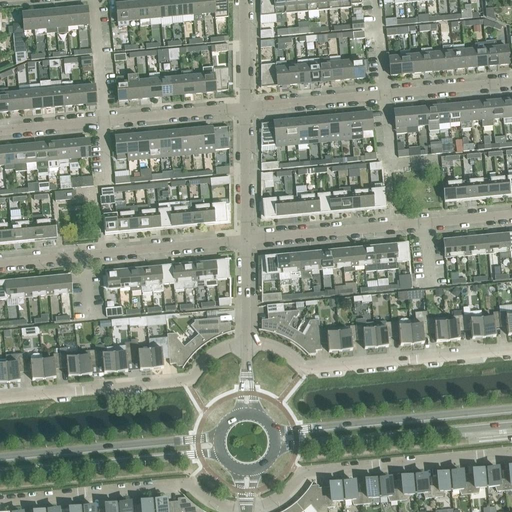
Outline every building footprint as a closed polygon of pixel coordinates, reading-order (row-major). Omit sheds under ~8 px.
[(170,0),(159,1),(161,19),(171,18),(170,0)] [(180,0),(174,0),(170,0),(171,18),(182,16),(180,0)] [(191,0),(180,0),(182,16),(193,15),(191,0)] [(202,0),(191,0),(193,15),(204,14),(202,0)] [(202,0),(204,14),(214,13),(213,0),(202,0)] [(215,19),(228,18),(228,0),(213,0),(214,13),(215,19)] [(260,0),(260,17),(275,15),(273,0),(260,0)] [(284,0),(273,0),(275,15),(286,14),(284,0)] [(284,0),(286,14),(297,13),(295,0),(284,0)] [(295,0),(297,13),(308,12),(306,0),(295,0)] [(306,0),(308,12),(318,11),(317,0),(306,0)] [(317,0),(318,11),(329,10),(328,0),(317,0)] [(328,0),(329,10),(340,9),(339,0),(328,0)] [(339,0),(340,9),(351,8),(349,0),(339,0)] [(349,0),(351,8),(351,5),(361,4),(361,0),(349,0)] [(159,1),(148,2),(150,20),(161,19),(159,1)] [(148,2),(137,4),(139,21),(150,20),(148,2)] [(129,22),(139,21),(137,4),(127,5),(129,22)] [(116,6),(118,23),(118,28),(129,27),(129,22),(127,5),(116,6)] [(87,8),(77,9),(78,26),(89,25),(87,8)] [(77,9),(66,10),(67,27),(78,26),(77,9)] [(486,17),(494,21),(493,9),(485,9),(486,17)] [(66,10),(55,11),(56,28),(67,27),(66,10)] [(56,28),(55,11),(48,12),(44,12),(46,29),(48,29),(56,28)] [(44,12),(33,13),(35,30),(35,35),(46,34),(46,29),(44,12)] [(35,30),(33,13),(22,14),(24,31),(35,30)] [(351,19),(352,23),(353,30),(364,29),(363,22),(356,22),(356,18),(351,19)] [(386,27),(397,26),(396,21),(396,19),(385,20),(386,27)] [(493,29),(494,28),(495,24),(486,20),(483,21),(484,25),(484,28),(488,27),(493,29)] [(309,23),(298,24),(298,28),(299,35),(310,34),(309,29),(309,23)] [(13,28),(8,28),(9,34),(23,33),(22,24),(16,24),(13,28)] [(408,35),(408,32),(408,28),(397,29),(398,36),(408,35)] [(398,36),(397,29),(386,30),(387,37),(398,36)] [(260,39),(274,37),(273,30),(260,32),(260,39)] [(364,32),(353,33),(353,40),(365,39),(364,32)] [(13,35),(15,54),(26,53),(24,34),(13,35)] [(70,39),(71,47),(80,46),(80,38),(70,39)] [(274,47),(273,40),(260,42),(260,49),(274,47)] [(496,42),(485,43),(487,67),(498,66),(497,49),(496,42)] [(474,44),(475,51),(477,68),(487,67),(485,43),(474,44)] [(228,45),(214,46),(215,53),(228,52),(228,45)] [(453,46),(442,47),(443,54),(444,71),(455,70),(454,53),(453,46)] [(431,48),(421,50),(421,56),(423,73),(434,72),(432,55),(431,48)] [(498,66),(509,65),(508,48),(497,49),(498,66)] [(169,60),(168,50),(157,51),(158,56),(158,61),(169,60)] [(475,51),(464,52),(466,69),(477,68),(475,51)] [(454,53),(455,70),(466,69),(464,52),(454,53)] [(432,55),(434,72),(444,71),(443,54),(432,55)] [(411,57),(412,74),(423,73),(421,56),(411,57)] [(411,57),(400,58),(401,75),(412,74),(411,57)] [(329,58),(318,59),(319,65),(321,83),(331,82),(330,64),(329,58)] [(400,58),(389,59),(390,76),(401,75),(400,58)] [(318,59),(308,60),(308,66),(310,84),(321,83),(319,65),(318,59)] [(308,60),(297,61),(298,67),(299,85),(310,84),(308,66),(308,60)] [(362,61),(351,62),(353,80),(364,78),(363,73),(368,72),(367,61),(362,61)] [(342,81),(353,80),(351,62),(341,63),(342,81)] [(341,63),(330,64),(331,82),(342,81),(341,63)] [(261,88),(278,87),(276,64),(261,66),(261,88)] [(276,64),(278,87),(288,86),(287,68),(276,69),(276,64)] [(288,86),(299,85),(298,67),(287,68),(288,86)] [(202,69),(203,76),(205,94),(216,92),(213,70),(213,68),(202,69)] [(213,70),(216,92),(228,91),(228,69),(213,70)] [(138,76),(127,77),(127,78),(128,84),(129,101),(140,100),(138,82),(138,76)] [(203,76),(192,77),(194,95),(205,94),(203,76)] [(192,77),(182,78),(183,96),(194,95),(192,77)] [(116,79),(118,102),(129,101),(128,84),(127,78),(116,79)] [(182,78),(171,79),(172,97),(183,96),(182,78)] [(171,79),(160,80),(162,98),(172,97),(171,79)] [(160,80),(149,81),(151,99),(162,98),(160,80)] [(149,81),(138,82),(140,100),(151,99),(149,81)] [(40,83),(41,92),(42,109),(48,108),(53,108),(51,91),(51,82),(40,83)] [(97,107),(95,87),(84,88),(85,105),(89,104),(89,107),(97,107)] [(84,88),(73,89),(75,106),(85,105),(84,88)] [(0,89),(0,112),(10,112),(8,95),(8,89),(0,89)] [(73,89),(62,90),(64,107),(75,106),(73,89)] [(62,90),(51,91),(53,108),(64,107),(62,90)] [(41,92),(30,93),(32,110),(42,109),(41,92)] [(30,93),(19,94),(21,111),(32,110),(30,93)] [(19,94),(8,95),(10,112),(21,111),(19,94)] [(511,100),(502,102),(503,119),(504,125),(511,123),(511,100)] [(492,120),(503,119),(502,102),(491,103),(492,120)] [(480,104),(482,121),(482,128),(493,127),(492,120),(491,103),(480,104)] [(471,122),(482,121),(480,104),(469,105),(471,122)] [(469,105),(459,106),(460,123),(461,130),(472,129),(471,122),(469,105)] [(449,124),(460,123),(459,106),(448,107),(449,124)] [(448,107),(437,108),(439,125),(449,124),(448,107)] [(437,108),(426,109),(428,126),(428,132),(439,131),(439,125),(437,108)] [(426,109),(416,110),(417,127),(428,126),(426,109)] [(416,110),(405,111),(406,128),(417,127),(416,110)] [(407,134),(406,128),(405,111),(394,112),(396,135),(407,134)] [(353,113),(353,116),(349,116),(351,138),(362,137),(362,132),(360,115),(360,112),(353,113)] [(373,131),(371,114),(360,115),(362,132),(373,131)] [(351,138),(349,116),(338,117),(340,139),(351,138)] [(340,139),(338,117),(328,118),(330,140),(340,139)] [(330,140),(328,118),(317,119),(319,141),(330,140)] [(319,141),(317,119),(306,120),(308,142),(319,141)] [(306,120),(295,121),(297,143),(298,145),(298,151),(309,150),(308,144),(308,142),(306,120)] [(297,143),(295,121),(285,122),(287,144),(297,143)] [(287,144),(285,122),(274,123),(276,145),(287,144)] [(276,147),(274,123),(261,124),(261,147),(276,145),(276,147)] [(229,127),(212,129),(214,151),(214,153),(215,153),(214,151),(229,150),(229,127)] [(214,151),(212,129),(201,130),(203,152),(214,151)] [(203,152),(201,130),(190,131),(193,153),(203,152)] [(193,153),(190,131),(180,132),(182,154),(193,153)] [(182,154),(180,132),(169,133),(171,155),(182,154)] [(171,155),(169,133),(158,134),(160,156),(171,155)] [(160,156),(158,134),(147,135),(150,157),(160,156)] [(150,157),(147,135),(137,136),(139,158),(150,157)] [(139,158),(137,136),(126,137),(128,159),(139,158)] [(128,161),(128,159),(126,137),(115,138),(116,155),(117,155),(117,161),(128,159),(128,161)] [(89,141),(78,142),(79,159),(90,158),(89,141)] [(78,142),(67,143),(69,164),(70,170),(80,169),(79,159),(78,142)] [(67,143),(56,144),(58,166),(69,164),(67,143)] [(56,144),(45,145),(48,170),(59,169),(58,166),(56,144)] [(45,145),(35,146),(37,171),(38,177),(49,176),(48,170),(45,145)] [(37,171),(35,146),(24,147),(26,172),(37,171)] [(26,172),(24,147),(13,148),(15,170),(16,173),(26,172)] [(408,149),(408,150),(409,157),(420,156),(420,151),(420,147),(408,149)] [(15,170),(13,148),(2,149),(4,166),(5,171),(15,170)] [(408,150),(397,151),(398,158),(409,157),(408,150)] [(364,154),(365,161),(376,160),(375,153),(364,154)] [(261,171),(278,169),(278,163),(265,164),(261,164),(261,171)] [(370,172),(382,171),(381,163),(369,164),(370,172)] [(215,168),(216,175),(229,174),(229,167),(225,168),(215,168)] [(173,172),(162,173),(162,175),(163,180),(174,179),(173,175),(173,172)] [(273,181),(272,173),(261,174),(262,182),(264,182),(273,181)] [(115,185),(130,183),(130,176),(114,178),(115,185)] [(93,187),(92,177),(81,178),(82,188),(93,187)] [(229,177),(210,179),(211,187),(229,185),(229,177)] [(82,188),(81,178),(70,179),(70,182),(71,183),(71,189),(82,188)] [(498,198),(509,197),(507,178),(497,179),(498,198)] [(498,198),(497,179),(486,180),(488,199),(498,198)] [(477,200),(488,199),(486,180),(475,181),(477,200)] [(477,200),(475,181),(464,182),(466,201),(477,200)] [(455,202),(466,201),(464,182),(453,183),(455,202)] [(49,183),(38,184),(39,192),(50,191),(49,187),(49,183)] [(453,183),(443,184),(445,203),(455,202),(453,183)] [(114,196),(113,188),(101,190),(102,197),(114,196)] [(339,194),(341,213),(352,212),(350,193),(350,188),(339,189),(339,194)] [(384,190),(372,191),(373,210),(385,209),(384,190)] [(55,202),(76,200),(75,191),(54,193),(55,202)] [(307,192),(309,216),(320,215),(318,196),(317,191),(307,192)] [(372,191),(361,192),(363,211),(373,210),(372,191)] [(296,193),(296,198),(298,217),(309,216),(307,192),(296,193)] [(361,192),(350,193),(352,212),(363,211),(361,192)] [(339,194),(329,195),(330,214),(341,213),(339,194)] [(329,195),(318,196),(320,215),(330,214),(329,195)] [(287,218),(298,217),(296,198),(286,199),(287,218)] [(275,200),(277,219),(287,218),(286,199),(275,200)] [(261,211),(261,221),(277,219),(275,200),(261,201),(261,203),(259,203),(259,211),(261,211)] [(201,201),(191,202),(193,227),(204,226),(202,207),(201,201)] [(191,202),(180,203),(182,228),(193,227),(191,202)] [(169,204),(170,210),(171,229),(182,228),(180,203),(169,204)] [(169,204),(158,205),(159,211),(161,230),(171,229),(170,210),(169,204)] [(229,224),(229,205),(213,206),(214,225),(229,224)] [(137,207),(137,213),(139,232),(150,231),(148,212),(147,206),(137,207)] [(213,206),(202,207),(204,226),(214,225),(213,206)] [(126,208),(128,233),(139,232),(137,213),(137,207),(126,208)] [(115,209),(116,215),(118,234),(128,233),(126,208),(115,209)] [(159,211),(148,212),(150,231),(161,230),(159,211)] [(116,215),(104,217),(104,219),(106,235),(118,234),(116,215)] [(32,217),(33,223),(34,242),(45,241),(43,222),(43,216),(32,217)] [(21,217),(10,218),(11,225),(13,244),(24,243),(22,224),(21,217)] [(45,241),(48,241),(56,240),(54,221),(48,222),(43,222),(45,241)] [(33,223),(22,224),(24,243),(34,242),(33,223)] [(11,225),(0,226),(2,245),(13,244),(11,225)] [(508,234),(497,235),(499,253),(499,260),(510,259),(509,252),(508,234)] [(497,235),(486,236),(488,254),(499,253),(497,235)] [(486,236),(475,237),(477,255),(488,254),(486,236)] [(475,237),(465,238),(466,257),(477,255),(475,237)] [(465,238),(454,239),(455,258),(466,257),(465,238)] [(454,239),(443,240),(445,259),(455,258),(454,239)] [(397,263),(409,262),(407,243),(395,244),(397,263)] [(395,244),(385,245),(387,271),(398,270),(397,263),(395,244)] [(385,245),(374,246),(376,272),(387,271),(385,245)] [(374,246),(363,247),(365,266),(365,273),(376,272),(374,246)] [(354,267),(365,266),(363,247),(352,248),(354,267)] [(352,248),(342,249),(343,268),(344,273),(354,272),(354,267),(352,248)] [(333,269),(343,268),(342,249),(331,250),(333,269)] [(331,250),(320,251),(322,270),(333,269),(331,250)] [(311,271),(322,270),(320,251),(309,252),(311,271)] [(309,252),(298,253),(301,279),(301,280),(312,279),(311,271),(309,252)] [(298,253),(288,254),(290,280),(301,279),(298,253)] [(288,254),(277,255),(279,274),(279,281),(290,280),(288,254)] [(262,276),(279,274),(277,255),(262,257),(262,276)] [(216,280),(230,279),(230,260),(215,261),(216,280)] [(215,261),(204,262),(206,286),(217,285),(216,280),(215,261)] [(195,287),(206,286),(204,262),(193,263),(195,287)] [(193,263),(182,264),(185,289),(195,288),(195,287),(193,263)] [(174,290),(185,289),(182,264),(172,265),(173,284),(174,290)] [(172,265),(161,266),(163,285),(173,284),(172,265)] [(150,267),(152,293),(163,292),(163,285),(161,266),(150,267)] [(139,268),(141,287),(142,294),(152,293),(150,267),(139,268)] [(130,288),(141,287),(139,268),(129,269),(130,288)] [(129,269),(118,270),(120,289),(130,288),(129,269)] [(104,291),(120,289),(118,270),(106,272),(106,276),(102,277),(104,291)] [(59,276),(61,295),(72,294),(70,275),(59,276)] [(398,276),(400,290),(412,289),(410,275),(398,276)] [(59,276),(48,277),(50,296),(61,295),(59,276)] [(50,296),(48,277),(38,278),(39,297),(48,296),(50,296)] [(38,278),(27,279),(29,298),(39,297),(38,278)] [(27,279),(16,280),(18,299),(29,298),(27,279)] [(16,280),(5,281),(7,300),(18,299),(16,280)] [(416,292),(407,292),(408,300),(423,299),(422,291),(416,292)] [(281,294),(262,295),(262,303),(281,301),(281,294)] [(230,306),(230,298),(218,300),(219,307),(230,306)] [(288,340),(290,341),(296,331),(288,326),(294,317),(296,318),(299,313),(299,311),(284,313),(283,305),(267,306),(268,320),(261,321),(261,331),(258,330),(258,331),(265,332),(269,333),(273,334),(277,335),(278,336),(281,337),(284,338),(285,338),(288,340)] [(106,318),(110,317),(122,316),(121,309),(109,310),(106,310),(106,309),(105,309),(106,318)] [(508,336),(511,335),(511,311),(499,313),(500,326),(506,325),(508,336)] [(415,320),(410,320),(410,321),(412,345),(418,345),(424,344),(423,335),(423,333),(429,332),(428,320),(427,313),(415,314),(415,320)] [(482,319),(484,338),(496,337),(495,326),(500,326),(499,313),(493,313),(493,318),(482,319)] [(453,322),(446,323),(448,342),(460,341),(459,330),(465,329),(463,316),(453,317),(452,317),(453,322)] [(472,339),(484,338),(482,319),(471,321),(470,316),(463,316),(465,329),(471,328),(472,339)] [(198,335),(191,341),(199,350),(202,347),(206,344),(212,341),(217,338),(222,336),(227,334),(232,333),(234,332),(230,333),(230,324),(220,325),(220,319),(194,321),(194,323),(190,326),(198,335)] [(355,320),(356,326),(357,339),(363,339),(364,350),(376,348),(374,323),(365,323),(365,319),(355,320)] [(392,323),(393,336),(399,335),(400,346),(412,345),(410,327),(410,321),(406,319),(402,320),(398,322),(392,323)] [(428,320),(429,332),(435,332),(436,343),(448,342),(446,323),(435,324),(434,319),(428,320)] [(111,328),(122,327),(122,320),(111,321),(111,328)] [(315,351),(322,351),(321,343),(320,330),(319,321),(318,321),(314,321),(310,321),(307,325),(310,326),(304,336),(296,331),(290,341),(293,343),(296,345),(301,349),(303,351),(305,353),(308,355),(310,358),(310,357),(308,355),(316,354),(315,351)] [(374,323),(376,348),(388,347),(387,336),(393,336),(392,323),(386,323),(386,321),(374,323)] [(338,328),(339,333),(340,352),(352,351),(351,340),(357,339),(356,326),(349,327),(338,328)] [(332,329),(320,330),(321,343),(327,342),(328,353),(340,352),(339,333),(338,328),(332,329)] [(199,350),(191,341),(184,347),(177,339),(179,337),(176,334),(167,335),(167,340),(169,357),(170,365),(176,364),(176,367),(184,367),(182,369),(182,370),(186,364),(190,359),(192,357),(194,354),(196,352),(199,350)] [(149,341),(149,346),(151,370),(163,369),(162,358),(169,357),(167,340),(149,341)] [(125,347),(113,348),(116,373),(128,372),(127,361),(133,360),(131,348),(131,343),(124,343),(125,347)] [(105,345),(95,346),(95,351),(97,364),(103,363),(104,374),(116,373),(113,348),(106,348),(105,345)] [(140,371),(151,370),(149,346),(131,348),(133,360),(138,360),(140,371)] [(68,378),(80,376),(78,353),(67,354),(67,349),(59,350),(60,354),(61,367),(67,367),(68,378)] [(91,364),(97,364),(95,351),(78,353),(80,376),(92,375),(91,364)] [(30,357),(24,358),(25,371),(31,370),(32,381),(44,380),(42,361),(42,356),(39,354),(34,355),(30,357)] [(55,368),(61,367),(60,354),(53,355),(53,360),(42,361),(44,380),(48,380),(56,379),(55,368)] [(25,371),(24,358),(24,355),(6,356),(6,364),(8,383),(20,382),(19,371),(25,371)] [(6,359),(0,359),(0,384),(8,383),(6,364),(6,359)] [(496,492),(505,492),(504,471),(498,472),(497,469),(485,470),(487,488),(495,487),(496,492)] [(474,474),(468,475),(470,495),(479,494),(480,489),(487,488),(485,470),(473,471),(474,474)] [(461,472),(450,473),(451,491),(459,491),(461,496),(470,495),(468,475),(462,475),(461,472)] [(438,477),(432,478),(434,498),(443,498),(444,492),(451,491),(450,473),(438,474),(438,477)] [(426,476),(414,477),(415,495),(423,494),(425,499),(434,498),(432,478),(426,479),(426,476)] [(402,481),(396,481),(398,502),(407,501),(408,495),(415,495),(414,477),(402,478),(402,481)] [(390,479),(378,480),(380,498),(387,497),(389,503),(398,502),(396,481),(390,482),(390,479)] [(366,484),(360,485),(362,505),(371,504),(372,499),(380,498),(378,480),(366,481),(366,484)] [(354,482),(342,483),(344,501),(351,501),(353,506),(362,505),(360,485),(354,485),(354,482)] [(305,494),(296,503),(303,511),(326,511),(327,508),(326,509),(324,488),(318,489),(318,486),(311,486),(312,484),(312,483),(305,494)] [(330,488),(324,488),(326,509),(327,508),(335,508),(336,502),(344,501),(342,483),(330,485),(330,488)] [(178,502),(172,503),(172,511),(202,511),(203,511),(199,510),(196,507),(192,504),(189,502),(186,499),(183,496),(185,498),(178,499),(178,502)] [(166,500),(154,501),(154,511),(172,511),(172,503),(166,503),(166,500)] [(154,511),(154,501),(142,502),(142,505),(136,506),(136,511),(154,511)] [(303,511),(296,503),(294,505),(292,506),(288,509),(283,511),(282,511),(303,511)]
